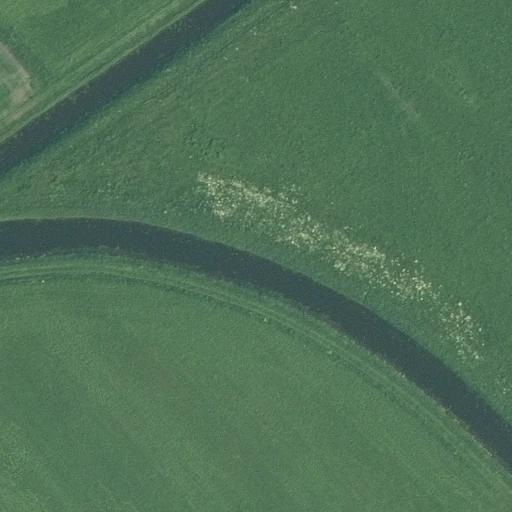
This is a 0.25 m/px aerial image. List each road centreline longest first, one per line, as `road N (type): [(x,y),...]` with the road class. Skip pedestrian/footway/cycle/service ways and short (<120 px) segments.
road 1 (track): [(0,276),(112,274),(293,324),(393,381),(511,497)]
road 2 (track): [(0,123),(179,0)]
